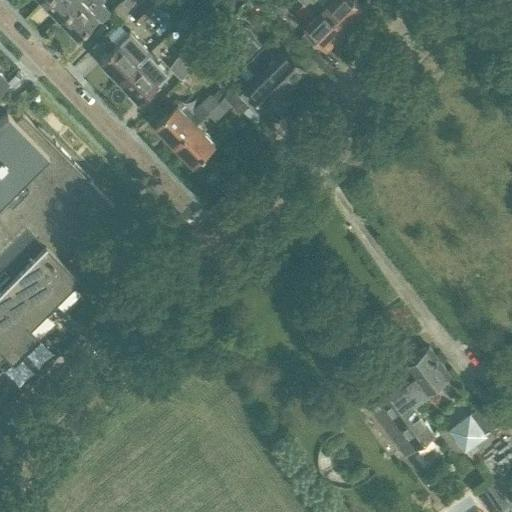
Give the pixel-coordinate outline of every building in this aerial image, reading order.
[(78,0),(44,0),(61,17),(78,0)] [(105,0),(78,0),(61,17),(79,35),(99,15),(104,20),(112,12),(103,2),(105,0)] [(131,10),(141,0),(122,0),(131,9),(131,10)] [(142,21),(163,0),(141,0),(131,10),(142,21)] [(262,0),(275,13),(285,4),(281,0),(262,0)] [(325,6),(319,0),(301,0),(316,15),(306,25),(315,34),(314,35),(317,38),(318,37),(327,46),(347,26),(326,5),(325,6)] [(331,0),(326,5),(347,26),(366,8),(357,0),(331,0)] [(188,13),(179,23),(187,31),(196,22),(188,13)] [(247,26),(245,24),(236,34),(245,43),(247,41),(289,84),(308,66),(288,46),(277,56),(255,35),(256,35),(254,33),(255,32),(248,25),(247,26)] [(283,40),(290,33),(284,26),(277,33),(283,40)] [(188,73),(202,59),(202,58),(211,37),(204,30),(178,56),(171,66),(182,78),(188,73)] [(121,79),(141,60),(151,51),(131,31),(102,59),(121,79)] [(141,99),(161,80),(160,79),(168,70),(158,59),(168,49),(160,41),(151,51),(141,60),(121,79),(141,99)] [(269,105),(289,84),(247,41),(245,43),(237,52),(247,62),(246,63),(254,72),(247,80),(250,83),(249,85),(269,105)] [(197,82),(211,67),(202,59),(188,73),(197,82)] [(240,112),(249,104),(234,88),(225,96),(240,112)] [(209,112),(220,102),(212,94),(201,104),(209,112)] [(216,120),(227,109),(220,102),(209,112),(216,120)] [(197,123),(179,104),(170,113),(169,112),(166,114),(167,115),(157,124),(176,144),(197,123)] [(7,109),(0,115),(0,367),(11,357),(12,359),(39,332),(37,331),(86,282),(60,256),(114,203),(88,178),(89,176),(74,161),(73,162),(69,159),(71,157),(55,142),(54,143),(51,140),(52,138),(37,123),(36,125),(21,111),(15,117),(7,109)] [(205,155),(208,153),(207,152),(216,143),(197,123),(176,144),(195,163),(204,154),(205,155)] [(406,455),(435,434),(414,405),(438,388),(435,384),(450,373),(431,346),(407,363),(414,372),(369,405),(406,455)] [(486,403),(452,428),(472,453),(495,437),(490,429),(500,421),(486,403)] [(478,492),(492,511),(497,511),(510,504),(495,481),(478,492)]
